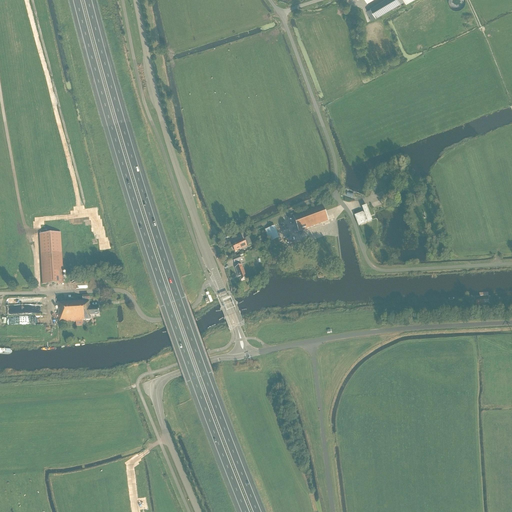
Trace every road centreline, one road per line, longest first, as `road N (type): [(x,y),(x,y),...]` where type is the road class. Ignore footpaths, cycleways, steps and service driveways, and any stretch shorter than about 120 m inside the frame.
road 1 (motorway): [(75,0),(123,173),(244,511)]
road 2 (motorway): [(259,511),(177,299),(91,0)]
road 3 (tertiary): [(217,279),(168,144),(136,0)]
road 4 (unclassified): [(0,292),(121,290),(143,317),(156,320),(192,307),(217,279)]
road 5 (tertiary): [(198,511),(156,389),(210,360),(243,355)]
road 6 (unclassified): [(336,194),(378,270),(511,264)]
road 7 (unclassified): [(269,0),(331,150),(336,194)]
road 8 (unclassified): [(311,342),(511,323)]
road 9 (unclassified): [(332,511),(311,342)]
road 10 (unclassified): [(222,243),(336,194)]
